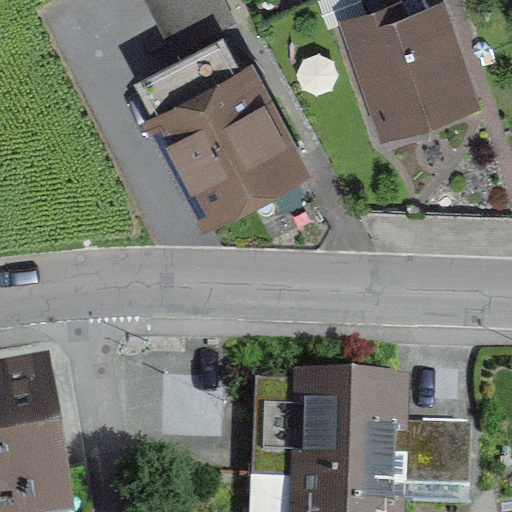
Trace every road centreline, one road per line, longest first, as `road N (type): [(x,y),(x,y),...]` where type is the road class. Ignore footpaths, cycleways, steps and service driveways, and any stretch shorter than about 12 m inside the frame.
road 1 (tertiary): [(78,288),(511,290)]
road 2 (residential): [(78,288),(118,511)]
